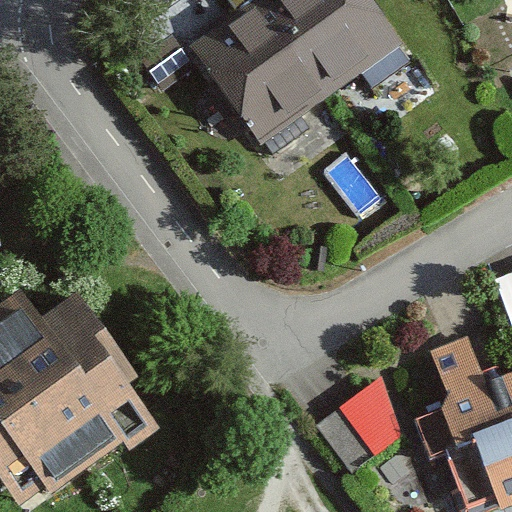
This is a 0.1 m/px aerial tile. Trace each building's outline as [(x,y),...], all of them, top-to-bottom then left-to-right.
[(332,109),(249,0),(212,0),(235,30),(187,66),(260,163),(332,109)] [(249,0),(332,109),(399,59),(354,0),(249,0)] [(511,286),(495,292),(511,343),(511,342),(511,286)] [(0,372),(0,490),(11,505),(21,498),(31,511),(114,511),(160,480),(151,467),(178,447),(164,427),(175,419),(114,333),(81,357),(71,343),(61,329),(6,369),(0,372)] [(511,511),(511,381),(478,393),(463,350),(424,363),(444,423),(420,431),(446,511),(511,511)] [(399,452),(378,392),(317,441),(354,487),(399,452)]
